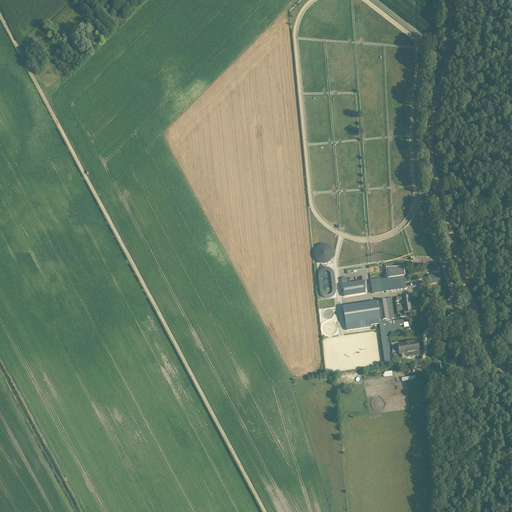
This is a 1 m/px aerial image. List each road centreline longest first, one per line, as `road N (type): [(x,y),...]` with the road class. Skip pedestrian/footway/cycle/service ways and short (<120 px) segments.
road 1 (track): [(265,511),(0,13)]
road 2 (unclassified): [(370,0),(423,40),(414,157),(421,196),(479,377),(511,396)]
road 3 (unknown): [(450,0),(449,59),(430,141),(433,177),(479,318),(511,374)]
road 4 (unknown): [(370,264),(357,93)]
road 5 (unknown): [(383,363),(376,329),(342,328),(335,264),(342,235)]
